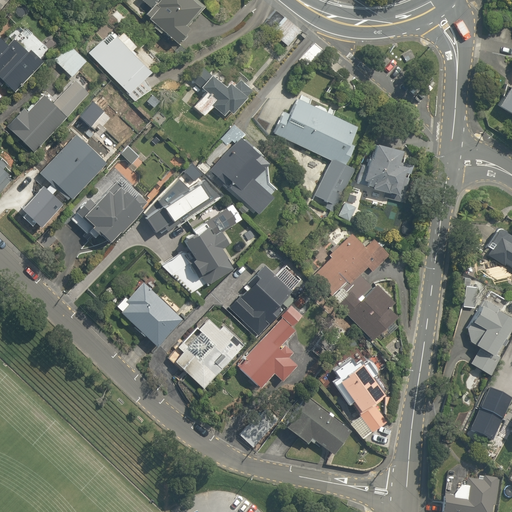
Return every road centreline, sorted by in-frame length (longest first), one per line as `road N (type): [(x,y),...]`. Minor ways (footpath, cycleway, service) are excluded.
road 1 (residential): [(0,254),(219,453),(277,473),(404,494)]
road 2 (tertiary): [(450,146),(404,494)]
road 3 (tertiary): [(434,5),(456,52),(450,146)]
road 4 (secondary): [(434,5),(377,23),(336,19),(297,0)]
